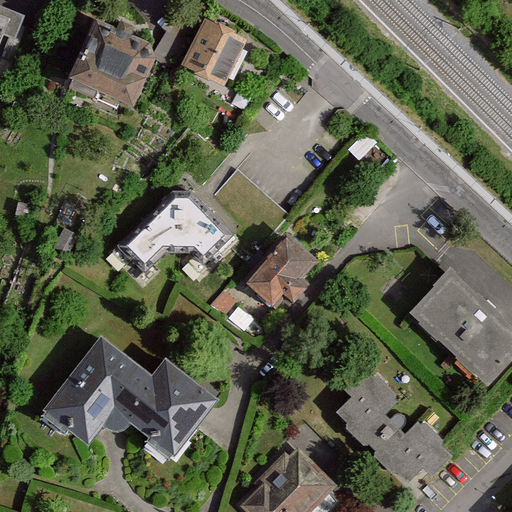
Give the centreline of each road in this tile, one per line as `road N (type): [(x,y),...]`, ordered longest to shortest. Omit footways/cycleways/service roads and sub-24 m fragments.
road 1 (residential): [(242,2),(428,168)]
road 2 (residential): [(293,321),(428,168)]
road 3 (residential): [(293,321),(245,376),(228,428)]
